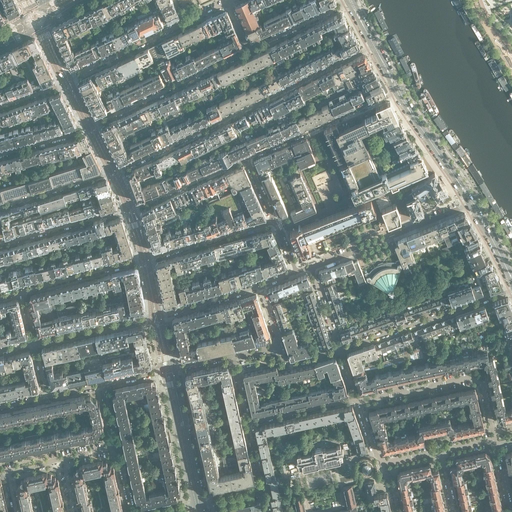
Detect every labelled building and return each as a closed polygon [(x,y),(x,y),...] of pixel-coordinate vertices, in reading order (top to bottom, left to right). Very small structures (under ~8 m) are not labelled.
[(4,13),(18,5),(19,5),(16,0),(15,0),(5,5),(1,7),(0,7),(3,13),(4,13)] [(119,13),(119,12),(112,0),(109,0),(107,1),(113,12),(114,15),(116,13),(117,14),(119,13)] [(123,10),(118,0),(112,0),(119,12),(123,10)] [(128,7),(124,0),(118,0),(123,10),(128,7)] [(141,1),(140,0),(135,0),(137,3),(142,14),(147,11),(146,9),(143,10),(139,2),(141,1)] [(147,1),(146,0),(140,0),(141,1),(144,0),(145,3),(147,8),(146,9),(147,11),(150,10),(148,4),(147,1)] [(162,9),(174,4),(172,0),(169,0),(161,4),(160,5),(162,9)] [(256,14),(255,10),(260,7),(257,0),(247,0),(248,0),(247,1),(246,2),(245,2),(243,3),(241,4),(240,4),(238,5),(236,6),(235,6),(235,7),(236,8),(237,10),(237,11),(238,13),(239,14),(240,17),(241,20),(242,21),(243,23),(243,24),(244,27),(245,28),(246,30),(246,31),(256,26),(256,27),(259,25),(255,15),(256,14)] [(306,9),(301,0),(297,0),(300,6),(305,16),(311,13),(308,8),(306,9)] [(315,11),(310,0),(301,0),(306,9),(308,8),(311,13),(315,11)] [(318,3),(316,0),(310,0),(315,11),(321,8),(318,3)] [(330,4),(336,1),(337,0),(323,0),(321,1),(318,3),(321,8),(330,3),(330,4)] [(453,0),(458,8),(463,5),(460,0),(453,0)] [(113,12),(107,1),(102,4),(109,18),(112,16),(110,14),(113,12)] [(305,16),(300,6),(297,7),(296,3),(293,5),(295,9),(292,10),(297,19),(305,16)] [(109,18),(102,4),(97,6),(104,20),(109,18)] [(159,16),(176,8),(174,4),(157,12),(159,16)] [(297,19),(292,10),(289,4),(284,6),(286,12),(291,22),(297,19)] [(17,13),(19,11),(19,12),(20,11),(21,11),(21,10),(21,9),(18,5),(4,13),(6,18),(9,17),(10,16),(16,13),(17,13)] [(104,20),(97,6),(92,9),(98,21),(102,28),(104,32),(109,30),(107,25),(103,27),(103,26),(106,24),(104,20)] [(467,25),(472,22),(463,6),(458,10),(467,25)] [(163,24),(161,20),(159,16),(157,12),(155,7),(151,9),(159,26),(163,24)] [(166,18),(178,12),(176,8),(159,16),(161,20),(166,18)] [(98,21),(92,9),(87,11),(93,23),(98,21)] [(142,14),(135,17),(133,19),(141,35),(159,26),(151,9),(150,10),(147,11),(142,14)] [(95,27),(93,23),(87,11),(82,14),(89,29),(92,27),(93,29),(95,27)] [(231,21),(227,12),(226,12),(226,11),(225,12),(222,13),(221,13),(226,24),(231,21)] [(378,11),(374,13),(383,30),(387,28),(378,11)] [(168,22),(179,17),(180,18),(180,16),(179,16),(178,12),(166,18),(168,22)] [(291,22),(286,12),(273,18),(278,28),(282,26),(287,24),(291,22)] [(226,24),(221,13),(221,14),(217,16),(216,16),(221,26),(222,25),(226,24)] [(327,26),(345,18),(342,13),(341,13),(337,15),(336,14),(334,16),(325,21),(327,26)] [(92,33),(89,29),(82,14),(77,16),(83,27),(85,26),(87,29),(87,30),(90,36),(88,37),(89,40),(94,38),(92,33)] [(124,22),(120,15),(115,17),(119,24),(124,22)] [(79,33),(82,32),(80,28),(83,27),(77,16),(63,23),(69,38),(71,44),(73,48),(84,43),(79,33)] [(222,28),(221,26),(216,16),(212,18),(217,30),(222,28)] [(217,30),(212,18),(211,18),(207,20),(212,33),(217,30)] [(278,28),(273,18),(264,22),(265,25),(262,27),(261,24),(259,25),(256,27),(261,36),(269,33),(269,32),(274,30),(278,28)] [(336,31),(347,25),(345,20),(346,20),(345,18),(327,26),(319,30),(322,35),(324,39),(325,38),(333,34),(337,33),(336,31)] [(133,19),(132,19),(127,22),(128,25),(127,25),(127,26),(133,39),(141,35),(133,19)] [(212,33),(207,20),(206,20),(207,20),(202,23),(206,32),(207,35),(212,33)] [(223,30),(224,30),(233,26),(231,21),(226,24),(222,25),(224,29),(222,29),(223,30)] [(327,26),(325,21),(317,25),(319,30),(327,26)] [(69,38),(63,23),(52,29),(59,43),(69,38)] [(206,32),(202,23),(190,28),(194,38),(196,37),(197,38),(205,35),(204,33),(206,32)] [(471,25),(470,26),(480,42),(481,42),(482,43),(483,43),(483,42),(484,42),(484,41),(484,40),(483,39),(474,24),(473,23),(472,24),(471,24),(471,25)] [(322,35),(319,30),(317,25),(310,28),(315,38),(316,38),(318,41),(321,40),(319,36),(322,35)] [(133,39),(127,26),(125,26),(126,29),(124,30),(130,41),(133,39)] [(235,31),(235,30),(233,26),(224,30),(227,35),(235,31)] [(261,36),(256,27),(256,26),(246,31),(251,41),(261,36)] [(354,34),(353,32),(352,31),(351,30),(349,27),(337,33),(333,34),(335,38),(339,36),(341,40),(354,34)] [(130,41),(124,30),(123,31),(121,28),(119,29),(125,43),(130,41)] [(184,47),(182,43),(185,42),(186,44),(193,41),(192,39),(194,38),(190,28),(178,34),(162,42),(170,59),(182,53),(181,49),(184,47)] [(315,38),(310,28),(303,31),(308,42),(311,40),(312,44),(315,42),(313,39),(315,38)] [(125,43),(119,29),(116,31),(117,33),(116,34),(121,45),(125,43)] [(235,31),(227,35),(226,35),(233,50),(242,46),(235,31)] [(308,42),(303,31),(296,35),(301,45),(303,44),(305,48),(307,46),(306,43),(308,42)] [(117,47),(111,33),(103,37),(110,50),(117,47)] [(121,45),(116,34),(114,35),(113,33),(111,33),(117,47),(121,45)] [(340,48),(357,39),(355,37),(355,36),(355,34),(354,34),(341,40),(342,43),(338,45),(340,47),(340,48)] [(233,50),(226,35),(217,39),(220,45),(224,54),(233,50)] [(301,45),(296,35),(290,38),(295,48),(297,47),(299,50),(302,49),(300,46),(301,45)] [(394,35),(387,39),(397,57),(404,54),(394,35)] [(110,50),(103,37),(102,38),(103,40),(101,41),(106,52),(110,50)] [(39,48),(36,42),(35,39),(35,38),(33,38),(32,38),(28,40),(33,51),(32,51),(32,52),(39,49),(39,48)] [(69,38),(59,43),(61,48),(70,44),(71,44),(69,38)] [(295,48),(290,38),(283,41),(288,52),(290,51),(291,54),(294,53),(292,50),(295,48)] [(351,50),(359,46),(359,44),(357,39),(340,48),(340,47),(335,50),(332,44),(329,45),(329,46),(331,49),(335,58),(348,52),(351,50)] [(33,51),(28,40),(28,41),(14,48),(13,48),(12,48),(18,60),(31,53),(32,52),(32,51),(33,51)] [(106,52),(101,41),(99,42),(98,40),(96,41),(97,42),(102,54),(106,52)] [(288,52),(283,41),(276,44),(281,55),(284,54),(286,57),(288,56),(286,52),(288,52)] [(475,43),(475,44),(485,60),(486,60),(487,60),(488,60),(488,59),(488,58),(479,42),(478,41),(477,41),(476,41),(475,42),(475,43)] [(102,54),(97,42),(86,48),(91,59),(102,54)] [(172,63),(170,59),(162,42),(148,48),(153,58),(155,63),(158,61),(160,67),(161,69),(166,79),(169,78),(177,74),(172,63)] [(72,49),(70,44),(61,48),(64,54),(72,49)] [(283,59),(281,55),(276,44),(270,48),(274,57),(277,62),(283,59)] [(224,54),(220,45),(206,52),(211,61),(224,54)] [(18,60),(12,48),(7,51),(13,62),(18,60)] [(91,59),(86,48),(75,53),(76,54),(78,59),(80,64),(91,59)] [(153,58),(148,48),(144,50),(139,53),(135,55),(140,64),(142,63),(143,65),(151,61),(150,59),(153,58)] [(274,57),(270,48),(257,54),(261,63),(263,62),(264,64),(273,59),(272,58),(274,57)] [(42,54),(39,49),(32,52),(33,53),(31,54),(33,58),(42,54)] [(74,55),(72,49),(64,54),(66,59),(74,55)] [(211,61),(206,52),(199,56),(196,49),(191,51),(194,56),(195,59),(194,59),(198,67),(211,61)] [(335,58),(331,49),(328,51),(329,51),(326,53),(330,61),(335,58)] [(19,73),(17,71),(13,62),(7,51),(0,54),(0,62),(3,68),(3,69),(8,66),(12,74),(13,76),(16,81),(27,77),(24,71),(19,73)] [(330,61),(326,53),(323,54),(323,53),(320,55),(325,64),(330,61)] [(51,75),(43,57),(42,55),(42,54),(33,58),(30,59),(40,81),(52,75),(51,75)] [(76,54),(74,55),(66,59),(68,64),(78,59),(76,54)] [(261,63),(257,54),(244,60),(249,69),(251,68),(251,70),(260,66),(259,64),(261,63)] [(370,63),(369,61),(365,54),(364,55),(352,61),(357,70),(358,71),(370,65),(370,64),(370,63)] [(142,70),(140,64),(135,55),(117,63),(122,73),(126,82),(134,78),(132,75),(142,70)] [(198,67),(194,59),(195,59),(194,56),(190,57),(189,55),(187,56),(194,69),(198,67)] [(325,64),(320,55),(317,56),(318,57),(315,58),(319,67),(325,64)] [(194,69),(187,56),(185,57),(186,59),(185,60),(190,71),(194,69)] [(403,57),(399,59),(407,73),(407,74),(408,74),(408,75),(409,75),(410,76),(411,76),(411,75),(411,74),(412,74),(412,73),(412,72),(411,72),(403,57)] [(319,67),(315,58),(312,60),(312,59),(309,60),(314,69),(319,67)] [(494,58),(488,61),(497,77),(504,74),(494,58)] [(80,64),(78,59),(68,64),(71,69),(80,64)] [(190,71),(185,60),(183,61),(181,59),(179,60),(186,73),(190,71)] [(186,73),(179,60),(178,61),(179,63),(177,64),(182,75),(186,73)] [(247,72),(247,70),(249,69),(244,60),(227,68),(221,71),(217,73),(221,82),(223,81),(224,83),(233,79),(232,77),(236,75),(237,77),(247,72)] [(314,69),(309,60),(307,62),(307,63),(304,64),(309,72),(314,69)] [(357,70),(352,61),(348,63),(345,64),(342,66),(346,75),(349,74),(350,76),(356,73),(355,71),(357,70)] [(182,75),(177,64),(175,65),(174,62),(172,63),(177,74),(178,77),(182,75)] [(293,80),(286,67),(283,62),(277,64),(278,66),(282,64),(286,72),(285,73),(286,74),(283,75),(287,83),(293,80)] [(410,65),(410,66),(416,88),(417,89),(418,89),(419,89),(420,89),(420,88),(421,88),(421,87),(415,65),(415,64),(415,63),(414,63),(413,63),(413,62),(412,63),(411,63),(410,64),(410,65)] [(122,73),(117,63),(113,65),(119,78),(121,77),(120,75),(122,73)] [(309,72),(304,64),(302,65),(301,64),(299,66),(303,75),(309,72)] [(119,78),(113,65),(108,67),(113,78),(116,77),(117,79),(119,78)] [(362,73),(372,68),(370,65),(358,71),(359,75),(360,74),(359,73),(361,72),(362,73)] [(298,78),(294,69),(291,71),(290,70),(289,71),(287,66),(286,67),(293,80),(298,78)] [(303,75),(299,66),(296,67),(296,68),(294,69),(298,78),(303,75)] [(349,80),(346,75),(342,66),(337,68),(343,81),(344,83),(349,80)] [(114,79),(113,78),(108,67),(104,70),(108,79),(111,78),(112,80),(114,79)] [(343,81),(337,68),(331,72),(336,84),(343,81)] [(359,83),(376,74),(372,68),(362,73),(360,74),(359,75),(349,80),(344,83),(347,89),(351,87),(357,84),(359,83)] [(108,79),(104,70),(99,72),(105,84),(107,83),(106,80),(108,79)] [(105,84),(99,72),(95,74),(97,79),(99,83),(102,82),(103,84),(105,84)] [(348,91),(347,89),(344,83),(337,86),(336,84),(331,72),(318,78),(323,89),(324,92),(327,91),(325,86),(331,84),(335,92),(326,96),(331,106),(335,115),(355,107),(353,103),(353,102),(351,98),(348,91)] [(164,84),(163,81),(159,73),(146,80),(151,90),(155,88),(160,85),(160,86),(164,84)] [(80,87),(93,81),(97,79),(95,74),(79,81),(78,84),(80,87)] [(218,84),(218,83),(214,74),(209,77),(214,87),(216,90),(218,89),(216,86),(218,84)] [(365,84),(378,78),(376,74),(359,83),(360,87),(363,85),(362,84),(364,83),(365,84)] [(511,85),(505,74),(498,78),(507,93),(511,90),(511,85)] [(42,86),(54,81),(55,81),(52,75),(40,81),(36,82),(31,85),(33,89),(42,86)] [(287,83),(283,75),(280,76),(280,75),(277,77),(282,86),(287,83)] [(214,87),(209,77),(204,79),(209,89),(214,87)] [(282,86),(277,77),(274,78),(275,79),(272,81),(276,89),(282,86)] [(11,85),(8,79),(8,78),(2,81),(10,97),(16,95),(11,85)] [(323,89),(318,78),(299,88),(304,99),(323,89)] [(367,88),(380,81),(378,78),(365,84),(366,86),(364,87),(363,85),(360,87),(362,90),(367,88)] [(33,89),(31,85),(28,79),(22,81),(27,91),(33,89)] [(209,89),(204,79),(199,81),(203,90),(204,91),(209,89)] [(151,90),(146,80),(133,86),(138,96),(142,94),(147,92),(151,90)] [(10,97),(2,81),(0,82),(0,89),(5,99),(10,97)] [(27,91),(22,81),(17,83),(22,93),(27,91)] [(83,92),(95,86),(93,81),(80,87),(83,92)] [(203,90),(199,81),(194,84),(198,93),(203,90)] [(276,89),(272,81),(270,82),(269,81),(266,82),(271,92),(276,89)] [(382,87),(380,82),(380,81),(367,88),(369,91),(370,90),(372,93),(373,92),(382,87)] [(271,92),(266,82),(264,84),(264,85),(262,86),(261,86),(266,94),(271,92)] [(22,93),(17,83),(11,85),(16,95),(22,93)] [(85,97),(102,89),(100,84),(95,86),(83,92),(85,97)] [(198,93),(194,84),(189,86),(193,95),(198,93)] [(266,94),(261,86),(262,86),(261,85),(259,86),(258,84),(249,89),(250,90),(248,91),(252,101),(257,98),(260,97),(265,94),(266,94)] [(138,96),(133,86),(120,92),(125,103),(129,101),(129,100),(134,98),(138,96)] [(193,95),(189,86),(184,88),(188,96),(188,97),(193,95)] [(385,94),(382,87),(373,92),(376,98),(377,97),(378,97),(379,97),(381,97),(382,96),(383,95),(384,95),(384,94),(385,94)] [(188,96),(184,88),(179,91),(182,99),(185,98),(184,97),(188,96)] [(306,103),(304,99),(299,88),(284,96),(292,113),(303,108),(301,105),(306,103)] [(111,109),(106,98),(104,93),(103,91),(102,89),(85,97),(87,102),(94,115),(94,116),(96,116),(107,111),(111,109)] [(125,103),(120,92),(118,89),(116,90),(118,92),(115,93),(120,105),(125,103)] [(356,96),(353,90),(352,90),(352,89),(348,91),(351,98),(356,96)] [(424,91),(424,92),(425,93),(425,94),(425,95),(426,96),(435,112),(435,113),(436,114),(437,114),(438,114),(439,113),(439,112),(439,111),(439,110),(429,93),(428,92),(428,91),(427,91),(427,90),(426,90),(425,89),(425,90),(424,91)] [(182,99),(179,91),(173,94),(176,101),(180,99),(180,100),(182,99)] [(252,101),(248,91),(246,92),(245,91),(240,93),(234,96),(235,97),(233,98),(237,108),(243,105),(242,104),(244,103),(247,102),(247,103),(252,101)] [(354,100),(359,98),(364,96),(360,91),(357,93),(358,95),(356,96),(351,98),(353,102),(354,101),(354,100)] [(52,101),(63,97),(61,93),(59,92),(46,97),(48,103),(52,101)] [(120,105),(115,93),(112,95),(111,92),(109,93),(116,107),(120,105)] [(373,92),(372,93),(371,93),(365,95),(368,101),(374,99),(376,98),(373,92)] [(116,107),(109,93),(107,94),(109,96),(106,98),(111,109),(116,107)] [(420,95),(430,114),(431,114),(431,115),(432,115),(434,114),(434,113),(434,112),(424,93),(423,93),(422,93),(420,94),(420,95)] [(185,119),(184,117),(180,109),(178,104),(176,101),(173,94),(165,97),(157,101),(161,110),(163,109),(165,113),(171,110),(175,118),(177,123),(185,119)] [(292,113),(284,96),(269,104),(273,112),(278,121),(282,120),(280,117),(284,115),(285,118),(293,115),(292,113)] [(50,107),(48,103),(46,97),(42,98),(46,109),(48,109),(48,108),(50,107)] [(65,102),(63,97),(52,101),(55,106),(65,102)] [(46,109),(42,98),(37,100),(41,111),(46,109)] [(237,108),(233,98),(231,99),(230,98),(219,103),(220,105),(217,106),(222,115),(230,112),(230,111),(237,108)] [(41,111),(37,100),(32,102),(37,113),(41,111)] [(161,110),(157,101),(153,103),(158,115),(160,114),(159,112),(161,111),(161,110)] [(399,121),(390,101),(375,108),(378,113),(364,119),(369,129),(382,123),(384,127),(399,121)] [(37,113),(32,102),(28,103),(32,114),(37,113)] [(68,107),(65,102),(55,106),(57,111),(68,107)] [(32,114),(28,103),(23,105),(27,116),(32,114)] [(158,115),(153,103),(148,105),(153,115),(155,114),(156,116),(158,115)] [(222,115),(217,106),(216,104),(211,107),(217,118),(222,115)] [(273,112),(269,104),(261,108),(265,116),(267,115),(268,117),(272,115),(271,113),(273,112)] [(27,116),(23,105),(19,107),(23,117),(24,117),(25,119),(28,118),(27,116)] [(153,115),(148,105),(144,107),(150,119),(152,118),(151,116),(153,115)] [(335,115),(331,106),(328,107),(328,105),(321,108),(322,110),(320,111),(324,120),(335,115)] [(23,117),(19,107),(15,108),(19,121),(22,120),(21,118),(23,117)] [(70,111),(68,107),(57,111),(59,115),(70,111)] [(150,119),(144,107),(140,109),(144,119),(147,118),(148,120),(150,119)] [(217,118),(211,107),(206,109),(212,120),(217,118)] [(365,116),(372,113),(370,107),(363,111),(365,116)] [(19,121),(15,108),(10,110),(15,122),(19,121)] [(265,116),(261,108),(257,110),(263,120),(265,119),(264,117),(265,116)] [(146,123),(144,119),(140,109),(123,117),(132,136),(147,128),(146,127),(145,123),(146,123)] [(15,122),(10,110),(6,111),(8,120),(10,124),(15,122)] [(263,120),(257,110),(254,112),(258,120),(260,119),(261,121),(263,120)] [(324,120),(320,111),(318,111),(317,110),(309,114),(309,115),(307,116),(312,126),(324,120)] [(58,121),(61,120),(72,116),(70,111),(59,115),(55,117),(58,121)] [(210,121),(206,113),(204,114),(204,113),(203,113),(202,111),(199,112),(201,115),(200,115),(201,116),(199,117),(202,124),(210,121)] [(258,120),(254,112),(249,114),(253,122),(258,120)] [(202,124),(199,117),(197,117),(195,117),(193,115),(192,116),(193,119),(192,120),(195,128),(202,124)] [(312,126),(307,116),(305,117),(304,115),(298,118),(299,120),(297,121),(301,131),(312,126)] [(439,115),(433,119),(442,132),(448,127),(439,115)] [(74,121),(72,116),(61,120),(63,125),(74,121)] [(249,124),(245,116),(240,118),(244,127),(249,124)] [(132,136),(123,117),(117,120),(120,126),(126,138),(132,136)] [(177,123),(175,118),(166,122),(168,125),(168,127),(177,123)] [(244,127),(240,118),(235,121),(240,129),(244,127)] [(301,131),(297,121),(295,118),(287,121),(293,134),(301,131)] [(369,153),(361,133),(369,130),(364,119),(355,124),(348,127),(339,131),(339,132),(336,133),(348,162),(357,158),(369,153)] [(58,132),(53,121),(53,120),(46,122),(51,134),(58,132)] [(60,127),(60,126),(58,121),(56,122),(55,120),(53,121),(58,132),(62,131),(60,127)] [(195,128),(192,120),(190,121),(189,120),(186,122),(186,123),(184,124),(188,131),(195,128)] [(76,126),(76,124),(75,122),(74,121),(63,125),(64,126),(60,127),(62,131),(76,126)] [(244,138),(240,129),(235,121),(234,121),(231,123),(235,133),(239,140),(244,138)] [(293,134),(287,121),(279,125),(284,137),(284,138),(293,134)] [(385,133),(401,126),(399,121),(384,127),(369,134),(372,139),(385,133)] [(51,134),(46,122),(39,125),(43,136),(51,134)] [(114,129),(113,127),(111,123),(107,125),(107,124),(107,125),(102,127),(101,129),(102,129),(104,134),(114,129)] [(235,133),(231,123),(226,125),(231,135),(235,133)] [(43,136),(39,125),(39,124),(32,126),(33,128),(36,138),(39,137),(40,137),(41,137),(43,136)] [(188,131),(184,124),(183,124),(182,124),(179,125),(179,126),(177,127),(181,135),(188,131)] [(170,130),(168,127),(168,125),(166,126),(167,128),(165,129),(170,140),(174,138),(170,130)] [(231,135),(226,125),(221,128),(226,137),(231,135)] [(284,137),(279,125),(277,126),(278,128),(275,129),(280,139),(280,140),(282,139),(282,138),(284,137)] [(339,143),(334,133),(339,131),(336,125),(323,131),(331,146),(339,143)] [(36,138),(33,128),(31,129),(30,126),(28,127),(32,140),(36,138)] [(387,140),(391,138),(404,132),(403,129),(402,126),(401,126),(385,133),(386,136),(385,137),(387,140)] [(181,135),(177,127),(175,128),(175,127),(171,129),(172,130),(170,130),(174,138),(181,135)] [(166,142),(160,128),(158,129),(160,132),(158,133),(163,143),(166,142)] [(170,140),(165,129),(163,130),(162,128),(160,128),(166,142),(170,140)] [(226,137),(221,128),(217,130),(222,139),(226,137)] [(280,139),(275,129),(273,130),(272,128),(270,129),(275,141),(276,142),(278,141),(277,140),(280,139)] [(24,142),(20,132),(18,132),(18,129),(15,130),(19,143),(24,142)] [(106,139),(118,133),(116,129),(115,129),(114,129),(104,134),(106,138),(106,139)] [(271,143),(267,133),(259,136),(258,137),(256,131),(255,132),(254,129),(250,131),(252,134),(253,133),(255,138),(246,142),(251,152),(252,152),(256,150),(264,146),(271,143)] [(275,141),(270,129),(268,129),(269,132),(267,133),(271,143),(273,142),(275,141)] [(222,139),(217,130),(212,132),(217,142),(222,139)] [(454,149),(458,146),(447,130),(443,133),(454,149)] [(156,147),(163,143),(158,133),(156,134),(155,131),(151,133),(152,135),(130,146),(131,149),(134,157),(139,155),(139,154),(144,152),(147,151),(146,151),(151,149),(152,149),(156,147)] [(394,143),(407,137),(405,131),(404,132),(391,138),(394,143)] [(15,144),(12,134),(12,132),(6,133),(10,146),(15,144)] [(108,143),(121,137),(119,132),(118,133),(106,139),(108,143)] [(217,142),(212,132),(208,135),(212,144),(217,142)] [(10,146),(6,133),(1,135),(5,147),(10,146)] [(76,139),(72,141),(76,152),(77,155),(78,155),(79,158),(82,157),(81,154),(83,153),(87,151),(91,149),(85,136),(84,135),(80,137),(76,139)] [(212,144),(208,135),(203,137),(208,146),(212,144)] [(111,149),(127,141),(126,138),(125,136),(108,143),(111,149)] [(208,146),(203,137),(199,139),(203,149),(208,146)] [(397,150),(412,143),(410,140),(410,141),(408,137),(407,137),(394,143),(397,150)] [(315,160),(311,150),(311,149),(306,138),(303,140),(303,139),(301,140),(301,141),(293,144),(293,143),(291,144),(293,149),(295,149),(295,151),(296,151),(297,150),(298,151),(299,153),(299,154),(297,155),(301,167),(315,160)] [(203,149),(199,139),(194,142),(199,151),(203,149)] [(76,152),(72,141),(67,142),(71,153),(76,152)] [(113,153),(129,146),(127,141),(111,149),(113,153)] [(199,151),(194,142),(194,141),(189,144),(194,153),(199,151)] [(71,153),(67,142),(62,144),(66,155),(71,153)] [(251,152),(246,142),(237,146),(242,156),(251,152)] [(393,161),(416,149),(415,146),(414,146),(412,142),(412,143),(397,150),(393,152),(395,156),(391,158),(393,161)] [(346,158),(339,143),(331,146),(338,162),(346,158)] [(66,155),(62,144),(58,145),(61,156),(66,155)] [(194,153),(189,144),(183,147),(189,158),(195,155),(194,153)] [(460,145),(455,149),(468,167),(473,162),(460,145)] [(127,153),(127,151),(131,149),(130,146),(129,146),(113,153),(113,154),(115,158),(116,158),(127,153)] [(242,156),(237,146),(227,150),(232,161),(232,160),(242,156)] [(295,156),(290,146),(283,149),(278,151),(271,154),(276,164),(295,156)] [(189,158),(183,147),(176,150),(179,157),(181,162),(189,158)] [(232,161),(227,150),(225,151),(223,147),(219,149),(221,153),(218,154),(218,155),(222,165),(223,165),(226,163),(229,162),(232,161)] [(419,154),(420,153),(416,148),(416,149),(393,161),(392,161),(394,164),(399,161),(399,160),(407,156),(408,159),(409,159),(419,154)] [(97,160),(92,150),(91,149),(87,151),(83,153),(81,154),(82,157),(84,157),(86,163),(97,160)] [(135,157),(134,157),(131,149),(127,151),(127,153),(116,158),(118,163),(117,163),(119,164),(120,163),(134,157),(135,157)] [(37,161),(42,159),(39,150),(20,156),(23,165),(31,163),(33,171),(35,170),(39,169),(37,161)] [(171,162),(179,157),(176,150),(157,160),(160,167),(169,163),(170,163),(171,163),(171,162)] [(222,165),(218,155),(216,156),(215,153),(212,154),(218,167),(222,165)] [(218,167),(212,154),(210,156),(211,158),(209,159),(213,169),(218,167)] [(276,164),(271,154),(270,154),(269,155),(267,155),(273,169),(275,168),(273,165),(276,164)] [(388,187),(382,175),(380,176),(369,154),(357,159),(357,158),(348,162),(340,166),(355,201),(365,197),(369,195),(381,190),(388,187)] [(421,157),(419,154),(409,159),(410,162),(382,175),(388,187),(391,185),(392,187),(427,171),(425,166),(423,161),(423,160),(422,156),(421,157),(421,156),(421,157)] [(213,169),(209,159),(207,160),(205,155),(202,156),(203,159),(208,171),(213,169)] [(273,169),(267,155),(267,156),(265,156),(263,157),(262,157),(267,168),(270,167),(271,170),(273,169)] [(18,170),(15,157),(10,159),(12,168),(15,167),(16,170),(18,170)] [(267,168),(262,157),(261,158),(260,158),(259,159),(258,159),(263,169),(264,172),(265,171),(265,169),(267,168)] [(208,171),(203,159),(200,160),(201,162),(199,163),(200,164),(204,173),(208,171)] [(263,169),(258,159),(257,160),(256,160),(255,161),(254,161),(254,162),(255,162),(258,171),(263,169)] [(8,172),(5,160),(0,161),(3,171),(5,170),(6,173),(8,172)] [(97,160),(86,163),(79,165),(83,176),(100,170),(101,169),(101,168),(97,160)] [(160,167),(157,160),(151,162),(155,171),(157,174),(162,172),(160,167)] [(143,175),(155,171),(151,162),(134,169),(138,179),(141,178),(144,177),(143,175)] [(474,163),(468,167),(479,184),(484,181),(474,163)] [(204,173),(200,164),(194,166),(194,165),(191,167),(191,168),(186,170),(190,179),(195,177),(194,177),(199,175),(200,175),(204,173)] [(83,176),(79,165),(73,167),(76,178),(83,176)] [(251,183),(243,166),(226,173),(230,184),(233,191),(251,183)] [(76,178),(73,167),(67,169),(70,180),(76,178)] [(53,185),(50,174),(44,176),(42,168),(39,169),(35,170),(37,178),(28,181),(32,192),(53,185)] [(316,209),(299,171),(298,168),(281,176),(284,182),(288,180),(286,176),(289,175),(303,207),(291,212),(294,219),(305,214),(316,209)] [(70,180),(67,169),(61,170),(64,181),(70,180)] [(138,179),(134,169),(126,173),(129,182),(138,179)] [(261,178),(262,177),(269,174),(274,172),(273,169),(271,170),(269,170),(265,171),(264,172),(263,169),(258,171),(261,178)] [(64,181),(61,170),(50,174),(53,185),(64,181)] [(186,181),(182,173),(180,174),(179,172),(177,173),(181,183),(186,181)] [(230,184),(226,173),(212,180),(216,190),(230,184)] [(406,201),(412,218),(423,214),(423,213),(417,197),(417,196),(421,202),(432,195),(430,192),(432,190),(437,199),(442,196),(443,196),(448,192),(444,187),(438,178),(434,173),(430,176),(424,180),(411,189),(404,194),(406,201)] [(288,212),(272,176),(271,177),(269,174),(262,177),(262,178),(278,216),(288,212)] [(169,188),(165,179),(164,175),(158,177),(160,182),(164,191),(169,188)] [(177,185),(173,177),(173,176),(165,179),(169,188),(177,185)] [(109,185),(107,180),(108,179),(106,179),(106,180),(105,178),(104,178),(97,180),(98,182),(92,184),(94,190),(96,190),(96,189),(109,185)] [(142,188),(140,184),(138,179),(129,182),(133,191),(142,188)] [(216,190),(212,180),(206,182),(211,192),(216,190)] [(32,192),(28,181),(15,185),(18,196),(32,192)] [(164,191),(160,182),(150,185),(150,184),(147,186),(147,187),(142,189),(145,198),(150,196),(155,194),(159,193),(164,191)] [(211,192),(206,182),(201,185),(205,195),(211,192)] [(491,205),(496,202),(484,182),(479,185),(491,205)] [(236,195),(242,192),(253,187),(251,183),(233,191),(236,195)] [(236,195),(233,191),(230,184),(216,190),(217,191),(220,197),(218,198),(208,202),(215,217),(221,231),(248,223),(246,218),(240,204),(236,195)] [(18,196),(15,185),(1,189),(4,200),(18,196)] [(111,190),(110,188),(111,188),(110,186),(109,185),(96,189),(96,190),(97,194),(111,190)] [(205,195),(201,185),(194,188),(200,199),(206,196),(205,195)] [(90,197),(86,186),(78,188),(81,196),(81,197),(85,196),(86,199),(90,197)] [(244,197),(255,192),(253,187),(242,192),(244,197)] [(81,196),(78,188),(70,191),(73,200),(77,199),(77,198),(81,196)] [(145,198),(142,189),(142,188),(133,191),(136,201),(145,198)] [(200,199),(194,188),(189,190),(194,202),(200,199)] [(113,195),(112,193),(113,193),(112,191),(111,192),(111,190),(97,194),(99,200),(113,195)] [(195,203),(194,202),(189,190),(184,192),(189,203),(190,205),(191,204),(189,199),(191,198),(193,203),(195,203)] [(73,200),(70,191),(63,193),(66,202),(69,200),(70,202),(73,200)] [(189,203),(184,192),(180,194),(184,203),(186,201),(187,203),(189,203)] [(246,202),(257,197),(255,192),(244,197),(246,202)] [(58,204),(65,202),(66,202),(63,193),(38,201),(40,207),(40,209),(51,206),(51,208),(58,205),(58,204)] [(184,203),(180,194),(175,196),(180,207),(182,206),(181,204),(184,203)] [(115,200),(114,199),(115,198),(114,197),(113,195),(99,200),(101,205),(115,200)] [(180,207),(175,196),(171,198),(175,207),(177,205),(178,207),(180,207)] [(248,206),(259,201),(257,197),(246,202),(248,206)] [(176,212),(170,198),(153,206),(156,213),(158,216),(159,219),(176,212)] [(95,212),(91,201),(85,203),(84,199),(82,200),(84,207),(87,214),(95,212)] [(306,239),(375,211),(375,209),(375,208),(374,208),(373,206),(371,199),(366,201),(364,202),(364,201),(358,204),(358,205),(302,227),(290,232),(299,255),(311,250),(306,239)] [(100,211),(99,206),(97,206),(95,200),(91,201),(95,212),(100,211)] [(116,207),(117,205),(116,205),(115,200),(101,205),(99,206),(100,211),(107,209),(115,207),(116,207)] [(40,207),(38,201),(30,203),(32,210),(40,207)] [(250,211),(261,206),(259,201),(248,206),(250,211)] [(32,210),(30,203),(23,206),(25,212),(32,210)] [(392,205),(389,206),(382,209),(388,225),(392,224),(395,222),(401,220),(399,213),(395,203),(392,205)] [(499,219),(504,216),(497,203),(492,206),(499,219)] [(25,212),(23,206),(16,208),(18,214),(25,212)] [(87,214),(84,207),(80,208),(80,206),(76,208),(79,217),(87,214)] [(156,213),(153,206),(142,211),(141,211),(140,212),(141,213),(143,217),(152,214),(156,213)] [(256,214),(263,211),(261,206),(250,211),(252,216),(256,214)] [(196,218),(194,211),(198,209),(197,207),(189,210),(192,220),(196,218)] [(18,214),(16,208),(9,210),(11,216),(18,214)] [(79,217),(76,208),(71,209),(72,210),(68,211),(71,219),(79,217)] [(15,234),(12,223),(10,224),(9,219),(11,218),(11,216),(9,210),(0,211),(0,213),(3,223),(4,223),(4,225),(3,225),(6,237),(15,234)] [(71,219),(68,211),(68,210),(62,211),(65,220),(71,219)] [(190,219),(188,210),(179,214),(182,223),(187,221),(187,220),(190,219)] [(65,220),(62,211),(57,213),(60,222),(65,220)] [(266,217),(263,211),(256,214),(259,220),(265,218),(266,217)] [(54,223),(52,215),(48,216),(47,212),(41,213),(42,215),(45,226),(54,223)] [(60,222),(57,213),(51,214),(52,215),(54,223),(60,222)] [(467,218),(466,216),(466,215),(465,214),(465,213),(464,213),(455,217),(453,218),(456,223),(467,218)] [(30,230),(27,219),(26,214),(22,215),(23,220),(26,231),(30,230)] [(154,222),(152,214),(143,217),(145,225),(154,222)] [(256,214),(252,216),(246,218),(248,223),(259,220),(256,214)] [(45,226),(42,215),(36,216),(39,227),(45,226)] [(39,227),(36,216),(31,218),(34,229),(39,227)] [(129,239),(128,237),(122,219),(122,218),(121,218),(121,217),(121,218),(120,218),(106,222),(105,221),(105,220),(106,220),(106,219),(105,218),(104,218),(93,221),(94,225),(96,231),(97,231),(98,233),(99,236),(104,234),(106,241),(105,241),(106,246),(111,260),(116,258),(118,258),(118,257),(121,257),(131,254),(132,254),(133,253),(133,252),(132,248),(131,247),(131,245),(129,239)] [(221,231),(215,217),(208,220),(209,222),(214,233),(216,232),(217,233),(219,232),(219,231),(221,231)] [(456,224),(456,223),(453,218),(451,219),(450,218),(449,219),(446,221),(445,221),(448,228),(456,224)] [(457,227),(470,222),(467,218),(456,223),(456,224),(457,227)] [(26,231),(23,220),(18,221),(21,232),(26,231)] [(207,235),(204,224),(202,225),(200,220),(198,221),(202,236),(207,235)] [(21,232),(18,221),(12,223),(15,234),(21,232)] [(202,236),(198,221),(195,222),(197,226),(194,227),(197,238),(202,236)] [(448,228),(445,221),(442,223),(441,222),(440,222),(440,223),(438,224),(440,231),(441,231),(448,228)] [(501,223),(501,224),(510,240),(511,240),(511,241),(511,240),(511,235),(505,222),(504,222),(503,222),(503,221),(502,221),(502,222),(501,223)] [(161,226),(160,224),(156,225),(155,226),(154,222),(145,225),(147,231),(161,226)] [(214,233),(209,222),(204,224),(207,235),(214,233)] [(477,235),(477,234),(477,233),(476,232),(474,229),(472,225),(472,224),(471,223),(470,222),(470,223),(470,222),(457,227),(447,231),(447,230),(442,232),(442,234),(443,236),(448,248),(464,241),(477,236),(477,235)] [(197,238),(194,227),(191,228),(190,223),(188,224),(192,239),(197,238)] [(192,239),(188,224),(185,225),(187,229),(184,230),(187,241),(192,239)] [(442,234),(442,232),(441,231),(440,231),(438,224),(437,224),(436,224),(435,225),(434,226),(430,227),(429,227),(428,227),(427,228),(426,229),(425,229),(423,229),(423,230),(421,231),(425,242),(431,240),(431,239),(442,234)] [(98,233),(97,231),(96,231),(94,225),(88,226),(91,237),(93,237),(92,235),(98,233)] [(91,237),(88,226),(82,228),(85,237),(89,236),(89,238),(91,237)] [(158,234),(157,230),(158,230),(161,229),(161,226),(147,231),(149,237),(158,234)] [(187,241),(184,230),(181,231),(180,226),(178,227),(182,242),(187,241)] [(182,242),(178,227),(175,228),(176,232),(174,233),(177,244),(182,242)] [(85,237),(82,228),(76,230),(79,241),(81,240),(80,238),(85,237)] [(177,244),(174,233),(171,234),(170,229),(167,230),(168,231),(172,245),(177,244)] [(79,241),(76,230),(70,231),(72,240),(77,239),(77,241),(79,241)] [(276,240),(272,231),(270,230),(267,231),(269,241),(268,241),(269,244),(276,240)] [(72,240),(70,231),(64,233),(67,244),(69,243),(68,241),(72,240)] [(151,244),(161,241),(160,239),(161,238),(164,237),(165,240),(167,246),(172,245),(168,231),(163,232),(158,234),(149,237),(151,244)] [(269,241),(267,231),(260,233),(262,243),(268,241),(269,241)] [(425,242),(421,231),(417,233),(415,233),(413,234),(418,245),(425,242)] [(67,244),(64,233),(58,235),(60,243),(65,242),(65,244),(67,244)] [(262,243),(260,233),(252,235),(255,245),(262,243)] [(418,245),(413,234),(411,234),(410,235),(410,236),(406,237),(411,248),(418,245)] [(60,243),(58,235),(52,236),(55,247),(57,247),(56,244),(60,243)] [(256,247),(255,245),(252,235),(214,246),(217,256),(218,258),(256,247)] [(55,247),(52,236),(46,238),(48,247),(53,245),(53,248),(55,247)] [(479,241),(479,239),(477,236),(464,241),(465,242),(465,243),(467,242),(469,246),(479,241)] [(417,266),(410,248),(411,248),(406,237),(397,241),(398,242),(397,242),(396,243),(396,244),(396,245),(396,246),(395,247),(396,249),(399,259),(402,266),(404,271),(409,269),(411,269),(414,268),(415,267),(417,266)] [(44,250),(41,239),(36,241),(39,251),(42,250),(42,251),(44,250)] [(161,241),(151,244),(153,249),(155,250),(167,246),(165,240),(161,241)] [(276,240),(269,244),(266,246),(269,252),(279,248),(276,240)] [(481,248),(480,246),(481,245),(481,244),(480,241),(479,241),(469,246),(466,247),(469,253),(479,248),(481,248)] [(34,253),(31,242),(26,243),(29,253),(32,253),(32,254),(34,253)] [(24,256),(21,245),(16,246),(19,256),(22,255),(22,256),(24,256)] [(111,260),(106,246),(101,248),(102,249),(105,261),(111,260)] [(217,256),(214,246),(207,248),(211,262),(214,261),(213,259),(212,258),(217,256)] [(14,258),(11,247),(6,249),(9,259),(12,258),(12,259),(14,258)] [(211,262),(207,248),(200,250),(203,260),(208,259),(208,260),(208,262),(211,262)] [(283,255),(279,248),(269,252),(272,259),(275,258),(283,255)] [(485,261),(483,257),(479,248),(469,253),(468,254),(470,259),(469,260),(470,262),(471,262),(474,267),(485,261)] [(105,261),(102,249),(100,250),(101,252),(96,254),(99,263),(101,262),(105,261)] [(203,260),(200,250),(193,252),(197,266),(200,265),(199,263),(198,262),(203,260)] [(93,264),(90,252),(88,253),(88,256),(84,257),(87,266),(89,265),(93,264)] [(99,263),(96,254),(92,255),(91,252),(90,252),(93,264),(97,263),(99,263)] [(197,266),(193,252),(187,254),(189,264),(194,263),(195,264),(194,264),(195,266),(197,266)] [(87,266),(84,257),(83,253),(77,255),(78,255),(81,267),(87,266)] [(189,264),(187,254),(180,256),(183,269),(184,270),(186,269),(186,267),(185,266),(189,264)] [(81,267),(78,255),(76,256),(76,259),(72,260),(75,269),(81,267)] [(287,265),(283,255),(275,258),(276,260),(275,260),(279,269),(286,266),(287,267),(288,265),(287,265)] [(183,269),(180,256),(178,257),(177,256),(176,257),(174,258),(175,262),(176,265),(177,271),(183,269)] [(69,270),(66,258),(64,259),(64,262),(60,263),(63,272),(69,270)] [(75,269),(72,260),(68,261),(68,258),(66,258),(69,270),(75,269)] [(176,265),(175,262),(174,258),(157,263),(156,265),(157,270),(169,266),(176,265)] [(363,274),(358,260),(354,262),(352,259),(344,262),(347,271),(348,270),(349,275),(355,272),(359,283),(366,280),(363,274)] [(393,288),(402,266),(399,259),(395,261),(395,262),(393,262),(392,262),(391,262),(389,262),(388,262),(386,262),(385,263),(384,263),(384,264),(383,264),(382,265),(382,264),(380,265),(380,266),(379,266),(378,266),(378,265),(377,266),(376,267),(374,268),(373,269),(372,269),(371,270),(370,272),(369,273),(368,272),(365,273),(368,280),(390,289),(389,291),(393,292),(394,288),(393,288)] [(279,269),(275,260),(267,262),(271,272),(279,269)] [(488,268),(492,267),(492,265),(491,263),(490,262),(488,263),(487,260),(485,261),(474,267),(478,274),(483,271),(488,268)] [(63,272),(60,263),(56,264),(55,261),(53,262),(57,274),(63,272)] [(263,275),(260,266),(259,262),(256,263),(256,261),(254,262),(258,277),(263,275)] [(57,274),(53,262),(47,263),(48,266),(50,275),(57,274)] [(258,277),(254,262),(251,263),(252,265),(249,266),(253,279),(258,277)] [(271,272),(267,262),(263,264),(263,265),(260,266),(263,275),(271,272)] [(347,271),(344,262),(339,264),(343,276),(345,275),(344,272),(347,271)] [(50,275),(48,266),(44,267),(43,264),(41,265),(44,277),(50,275)] [(343,276),(339,264),(334,266),(337,274),(339,274),(340,277),(343,276)] [(44,277),(41,265),(39,265),(40,268),(36,269),(38,278),(44,277)] [(253,279),(249,266),(246,267),(246,265),(244,266),(248,281),(253,279)] [(38,278),(36,269),(36,268),(33,269),(33,266),(29,267),(32,280),(38,278)] [(171,272),(169,266),(157,270),(157,272),(157,273),(158,274),(158,276),(171,272)] [(248,281),(244,266),(241,267),(242,269),(239,270),(243,283),(248,281)] [(32,280),(29,267),(25,268),(26,271),(24,271),(26,281),(32,280)] [(138,275),(137,270),(137,269),(135,268),(135,269),(130,270),(118,273),(119,277),(123,276),(124,276),(124,278),(125,278),(138,275)] [(333,279),(329,268),(324,269),(327,278),(329,277),(330,280),(333,279)] [(497,276),(496,273),(494,270),(489,271),(488,268),(483,271),(485,276),(478,278),(479,282),(486,279),(497,276)] [(26,281),(24,271),(21,272),(21,269),(17,270),(20,283),(26,281)] [(243,283),(239,270),(236,271),(236,269),(233,270),(238,285),(243,283)] [(328,281),(327,278),(324,269),(319,271),(322,280),(324,279),(325,282),(328,281)] [(20,283),(17,270),(13,271),(14,274),(12,274),(14,285),(20,283)] [(238,285),(233,270),(231,270),(232,273),(229,274),(232,287),(238,285)] [(14,285),(12,274),(11,272),(9,272),(9,276),(6,277),(8,286),(14,285)] [(172,278),(171,272),(158,276),(159,282),(172,278)] [(121,285),(120,280),(119,277),(118,273),(116,273),(115,273),(114,274),(112,274),(115,287),(121,285)] [(232,287),(229,274),(226,275),(225,273),(223,274),(227,288),(232,287)] [(8,286),(6,277),(2,278),(1,274),(0,274),(0,278),(2,288),(8,286)] [(115,287),(112,274),(107,276),(110,285),(112,284),(113,287),(115,287)] [(227,288),(223,274),(217,275),(221,290),(227,288)] [(483,294),(482,291),(481,288),(479,282),(478,278),(476,274),(468,277),(471,285),(475,296),(483,294)] [(139,281),(139,279),(139,278),(138,277),(138,275),(125,278),(126,284),(139,281)] [(221,290),(217,275),(215,276),(214,277),(215,281),(213,281),(216,291),(221,290)] [(310,282),(307,275),(303,276),(301,277),(297,278),(301,288),(305,287),(307,286),(306,284),(310,282)] [(500,281),(497,276),(486,279),(487,283),(484,284),(485,286),(500,281)] [(105,289),(102,277),(97,278),(100,287),(102,287),(103,290),(105,289)] [(173,284),(172,278),(159,282),(160,284),(159,284),(160,286),(161,287),(173,284)] [(210,293),(206,278),(204,279),(203,280),(204,284),(202,285),(205,294),(210,293)] [(216,291),(213,281),(211,282),(210,278),(209,278),(206,278),(210,293),(216,291)] [(301,288),(297,278),(293,280),(291,281),(287,282),(291,292),(294,291),(296,290),(301,288)] [(95,292),(92,280),(87,281),(90,290),(92,289),(93,292),(95,292)] [(140,286),(139,281),(126,284),(128,290),(140,286)] [(205,294),(202,285),(200,285),(199,282),(198,281),(195,282),(199,296),(205,294)] [(500,281),(485,286),(481,288),(482,291),(486,289),(486,288),(489,287),(490,291),(491,291),(495,289),(495,290),(498,289),(498,288),(502,287),(503,287),(502,287),(503,287),(500,281)] [(85,294),(82,282),(76,284),(79,293),(83,292),(83,294),(85,294)] [(199,296),(195,282),(193,282),(192,284),(193,287),(191,288),(194,297),(199,296)] [(291,292),(287,282),(283,284),(281,284),(281,285),(277,286),(281,296),(285,294),(287,294),(291,292)] [(79,293),(76,284),(71,285),(73,297),(75,296),(75,294),(79,293)] [(174,290),(173,284),(161,287),(162,293),(174,290)] [(194,297),(191,288),(189,288),(188,285),(187,284),(184,285),(184,286),(188,299),(194,297)] [(73,297),(71,285),(65,287),(67,296),(71,295),(72,297),(73,297)] [(475,296),(471,285),(468,285),(469,286),(465,287),(469,298),(475,296)] [(141,292),(141,290),(142,290),(141,288),(140,288),(140,286),(128,290),(125,291),(126,294),(129,294),(129,295),(141,292)] [(188,299),(184,286),(178,288),(178,289),(181,297),(182,301),(188,299)] [(281,296),(277,286),(273,287),(271,288),(267,290),(271,300),(281,296)] [(67,296),(65,287),(59,288),(62,300),(64,299),(63,297),(67,296)] [(469,298),(465,287),(462,288),(461,288),(459,289),(463,300),(469,298)] [(62,300),(59,288),(53,290),(55,299),(59,298),(60,300),(62,300)] [(182,301),(181,297),(178,289),(174,290),(162,293),(162,295),(161,296),(162,297),(164,304),(164,305),(166,306),(166,305),(182,301)] [(463,300),(459,289),(457,289),(457,290),(454,291),(458,302),(463,300)] [(55,299),(53,290),(47,291),(49,300),(55,299)] [(51,307),(49,300),(47,291),(30,296),(34,314),(34,316),(38,333),(39,334),(52,331),(54,330),(54,331),(56,330),(52,311),(51,307)] [(313,291),(307,293),(306,293),(306,295),(302,296),(303,300),(304,299),(314,296),(313,291)] [(458,302),(454,291),(450,292),(448,293),(449,296),(452,303),(451,303),(452,304),(458,302)] [(142,298),(141,292),(129,295),(130,301),(142,298)] [(261,310),(259,303),(257,298),(258,297),(257,296),(256,295),(256,294),(240,300),(244,312),(245,316),(247,315),(261,310)] [(447,305),(444,296),(443,294),(439,296),(440,299),(442,306),(447,305)] [(371,306),(379,303),(377,297),(364,302),(366,308),(367,308),(367,309),(372,307),(371,306)] [(143,304),(143,302),(144,301),(143,300),(142,298),(130,301),(132,307),(143,304)] [(495,310),(511,304),(508,298),(502,299),(499,301),(494,302),(492,305),(493,307),(494,308),(495,309),(491,310),(491,311),(495,310)] [(19,305),(18,300),(17,299),(7,302),(9,308),(10,308),(10,307),(19,305)] [(244,312),(240,300),(236,301),(241,317),(243,316),(242,313),(244,312)] [(318,305),(316,300),(309,303),(305,304),(306,309),(309,308),(318,305)] [(241,317),(236,301),(231,302),(235,315),(236,318),(238,317),(239,317),(241,317)] [(9,308),(7,302),(0,303),(0,306),(2,313),(6,312),(5,309),(9,308)] [(126,311),(126,308),(124,303),(124,302),(118,304),(118,306),(120,316),(122,315),(123,316),(124,315),(126,314),(126,311)] [(235,315),(231,302),(226,304),(231,319),(233,319),(232,316),(235,315)] [(84,324),(81,314),(79,304),(68,307),(64,308),(58,309),(52,311),(56,330),(60,329),(62,329),(64,328),(84,324)] [(144,311),(145,309),(144,309),(143,304),(132,307),(129,308),(126,308),(126,311),(126,314),(143,311),(144,311)] [(231,319),(226,304),(222,305),(225,315),(226,318),(228,317),(229,320),(231,319)] [(511,310),(511,307),(511,304),(495,310),(495,311),(497,311),(498,315),(511,310)] [(225,315),(222,305),(215,307),(220,323),(223,322),(221,318),(222,318),(222,316),(225,315)] [(120,316),(118,306),(111,308),(113,317),(120,316)] [(282,310),(286,309),(285,306),(274,310),(275,314),(283,312),(282,310)] [(488,317),(484,306),(479,308),(482,319),(488,317)] [(220,323),(215,307),(207,309),(211,319),(214,318),(214,320),(215,319),(217,324),(220,323)] [(113,317),(111,308),(103,309),(106,319),(113,317)] [(483,320),(482,319),(479,308),(473,310),(477,321),(480,320),(483,320)] [(106,319),(103,309),(96,311),(98,321),(106,319)] [(211,319),(207,309),(200,311),(205,327),(208,326),(207,322),(208,322),(207,320),(211,319)] [(321,314),(319,309),(312,312),(312,313),(309,314),(310,317),(321,314)] [(406,319),(404,311),(403,309),(398,311),(399,312),(402,321),(407,320),(406,319)] [(268,330),(266,323),(263,314),(263,313),(262,311),(261,310),(247,315),(247,317),(249,316),(250,319),(247,320),(247,321),(228,326),(235,347),(255,343),(254,339),(269,334),(269,333),(270,332),(269,331),(268,330)] [(477,321),(473,310),(467,312),(471,324),(474,323),(474,322),(477,321)] [(511,310),(498,315),(497,316),(498,320),(501,319),(500,317),(503,316),(504,320),(511,316),(511,310)] [(98,321),(96,311),(89,312),(91,322),(98,321)] [(205,327),(200,311),(193,313),(196,323),(200,322),(200,324),(201,324),(202,328),(205,327)] [(91,322),(89,312),(81,314),(84,324),(91,322)] [(471,324),(467,312),(462,314),(465,325),(469,324),(471,324)] [(196,323),(193,313),(186,315),(190,326),(191,331),(194,330),(193,326),(194,326),(193,324),(196,323)] [(465,325),(462,314),(456,316),(456,317),(459,324),(460,327),(462,327),(462,326),(465,325)] [(190,326),(186,315),(185,315),(182,316),(179,317),(181,324),(186,323),(186,327),(190,326)] [(285,319),(289,318),(288,315),(277,319),(278,323),(286,321),(285,319)] [(345,324),(344,321),(346,320),(347,320),(346,315),(335,319),(337,324),(338,327),(345,324)] [(511,316),(504,320),(503,320),(504,324),(503,324),(502,326),(503,326),(504,327),(505,327),(506,329),(511,326),(511,316)] [(181,324),(179,317),(178,318),(177,317),(174,318),(172,321),(173,324),(174,325),(174,326),(181,324)] [(185,330),(184,327),(186,327),(186,323),(181,324),(174,326),(175,329),(174,330),(175,332),(185,330)] [(288,329),(292,327),(291,324),(280,328),(282,332),(289,330),(288,329)] [(131,334),(144,331),(143,327),(144,327),(142,326),(125,330),(127,337),(132,336),(131,334)] [(235,347),(228,326),(194,336),(197,344),(195,346),(199,355),(235,347)] [(511,337),(511,326),(506,329),(503,329),(505,336),(507,336),(508,339),(511,337)] [(327,332),(325,327),(318,330),(318,331),(315,332),(317,335),(327,332)] [(292,329),(289,330),(282,332),(283,338),(283,339),(283,340),(284,340),(286,345),(296,342),(297,341),(292,329)] [(16,339),(14,333),(11,333),(11,330),(6,331),(7,332),(8,341),(16,339)] [(130,349),(129,344),(127,339),(127,337),(125,330),(113,333),(117,352),(122,351),(125,350),(130,349)] [(188,337),(187,332),(185,333),(185,330),(175,332),(175,334),(176,335),(177,339),(188,337)] [(352,338),(349,330),(346,331),(346,330),(344,330),(348,340),(352,339),(352,338)] [(8,341),(7,332),(4,333),(3,331),(0,332),(3,343),(5,342),(5,341),(8,341)] [(27,335),(26,331),(25,331),(16,333),(16,332),(14,333),(16,339),(26,337),(27,335)] [(146,338),(144,331),(131,334),(132,336),(134,336),(135,341),(146,338)] [(117,352),(113,333),(101,335),(105,354),(117,352)] [(271,339),(269,334),(254,339),(255,343),(271,339)] [(105,354),(101,335),(96,337),(99,349),(101,355),(105,354)] [(83,352),(99,349),(96,337),(77,341),(81,354),(82,360),(85,359),(83,352)] [(187,342),(189,341),(188,337),(177,339),(178,343),(177,344),(178,347),(188,344),(187,342)] [(148,345),(146,341),(146,338),(135,341),(133,341),(134,344),(135,344),(136,348),(148,345)] [(308,344),(308,342),(307,339),(303,341),(301,341),(300,343),(301,344),(297,345),(296,342),(286,345),(287,350),(287,352),(288,352),(289,354),(289,355),(289,356),(290,357),(290,358),(305,354),(305,355),(307,355),(307,354),(311,353),(310,349),(310,348),(309,347),(308,344)] [(81,354),(77,341),(71,342),(74,356),(81,354)] [(330,341),(321,344),(320,345),(321,349),(332,346),(330,341)] [(74,356),(71,342),(65,343),(68,357),(74,356)] [(68,357),(65,343),(59,345),(63,358),(68,357)] [(191,350),(191,347),(189,347),(188,344),(178,347),(179,349),(179,350),(180,353),(191,350)] [(377,354),(377,352),(374,345),(374,344),(368,346),(372,356),(377,354)] [(63,358),(59,345),(53,346),(56,360),(63,358)] [(149,353),(148,347),(148,345),(136,348),(137,352),(138,352),(138,355),(149,353)] [(56,360),(53,346),(47,347),(51,361),(56,360)] [(372,356),(368,346),(362,348),(364,354),(365,357),(366,358),(372,356)] [(51,361),(47,347),(43,348),(42,348),(42,349),(42,350),(43,353),(46,365),(49,364),(49,361),(51,361)] [(364,354),(362,348),(348,353),(347,353),(347,354),(349,360),(359,356),(364,354)] [(415,359),(422,357),(424,357),(421,348),(377,363),(374,364),(372,365),(369,366),(363,368),(364,370),(367,370),(369,369),(371,369),(372,368),(375,368),(378,367),(385,366),(388,365),(391,364),(397,363),(400,362),(403,362),(410,360),(413,359),(415,359)] [(193,357),(191,350),(180,353),(180,355),(180,356),(180,358),(183,359),(190,358),(191,357),(193,357)] [(32,357),(31,355),(31,353),(31,352),(29,351),(29,352),(26,352),(19,354),(21,360),(23,360),(32,357)] [(134,369),(133,362),(130,352),(123,354),(122,351),(117,352),(105,354),(101,355),(102,361),(106,375),(134,369)] [(151,360),(149,353),(138,355),(140,360),(137,361),(138,363),(151,360)] [(481,363),(479,355),(479,353),(477,354),(477,355),(473,356),(475,365),(481,363)] [(484,364),(488,357),(487,353),(479,355),(481,363),(484,363),(484,364)] [(21,360),(19,354),(12,355),(14,364),(19,363),(21,360)] [(14,367),(14,364),(12,355),(4,357),(6,366),(6,367),(12,366),(12,368),(14,367)] [(361,362),(359,356),(349,360),(351,366),(361,362)] [(468,366),(466,356),(463,357),(463,358),(459,359),(461,368),(468,366)] [(475,365),(473,356),(468,357),(468,356),(466,356),(468,366),(475,365)] [(494,364),(492,356),(488,357),(484,364),(485,364),(485,366),(494,364)] [(34,365),(32,357),(23,360),(22,362),(24,368),(34,366),(34,365)] [(323,367),(327,366),(337,362),(336,358),(335,357),(335,358),(335,357),(321,362),(323,367)] [(454,369),(452,359),(450,360),(450,361),(446,362),(448,371),(454,369)] [(461,368),(459,359),(455,360),(455,359),(452,359),(454,369),(461,368)] [(151,366),(152,364),(151,360),(138,363),(137,361),(133,362),(134,369),(151,366)] [(448,371),(446,362),(445,361),(442,362),(441,360),(439,361),(441,372),(445,371),(446,373),(447,372),(448,371)] [(106,375),(102,361),(84,365),(87,379),(106,375)] [(441,372),(439,361),(436,361),(437,363),(433,364),(435,373),(441,372)] [(324,372),(323,367),(321,362),(314,364),(314,365),(317,373),(318,374),(324,372)] [(339,369),(337,362),(327,366),(329,372),(339,369)] [(363,368),(361,362),(351,366),(353,372),(363,368)] [(429,375),(426,363),(424,364),(424,366),(421,366),(423,376),(429,375)] [(435,373),(433,364),(429,364),(429,363),(426,363),(429,375),(435,373)] [(69,383),(66,372),(64,372),(62,366),(62,364),(52,366),(51,364),(49,364),(46,365),(51,387),(69,383)] [(496,371),(495,366),(496,366),(495,364),(494,364),(485,366),(487,373),(496,371)] [(87,379),(84,365),(81,366),(82,369),(78,370),(81,381),(87,379)] [(230,373),(229,366),(227,365),(222,366),(221,367),(222,370),(221,370),(222,375),(230,373)] [(317,373),(314,365),(308,366),(309,371),(308,371),(309,375),(309,376),(312,375),(312,374),(317,373)] [(36,373),(34,368),(34,366),(24,368),(26,376),(28,375),(36,373)] [(222,375),(221,370),(222,370),(221,367),(222,366),(220,366),(214,367),(216,377),(219,377),(220,375),(221,375),(222,375)] [(309,375),(308,371),(309,371),(308,366),(299,368),(301,373),(302,373),(302,376),(303,378),(305,377),(305,376),(309,375)] [(417,378),(414,366),(412,367),(412,368),(408,369),(410,379),(417,378)] [(423,376),(421,366),(417,367),(417,366),(414,366),(417,378),(423,376)] [(81,381),(78,370),(77,367),(75,367),(76,371),(69,372),(68,369),(66,369),(66,372),(69,383),(81,381)] [(216,378),(216,377),(214,367),(206,369),(209,380),(216,378)] [(279,378),(278,373),(278,372),(277,368),(276,367),(268,369),(269,374),(271,374),(272,377),(275,376),(275,379),(278,378),(279,378)] [(302,376),(302,373),(301,373),(299,368),(293,369),(294,375),(293,375),(294,378),(294,379),(297,379),(297,378),(302,376)] [(365,374),(364,370),(363,368),(353,372),(355,377),(365,374)] [(410,379),(408,369),(404,370),(404,368),(402,369),(404,380),(410,379)] [(209,380),(206,369),(199,370),(201,381),(202,381),(209,380)] [(272,377),(271,374),(269,374),(268,369),(260,371),(262,380),(268,379),(268,378),(272,377)] [(294,378),(293,375),(294,375),(293,369),(284,371),(285,377),(287,376),(287,380),(288,381),(290,380),(290,379),(294,378)] [(342,375),(339,369),(329,372),(331,378),(332,378),(342,375)] [(404,380),(402,369),(399,369),(399,371),(396,372),(398,382),(404,380)] [(201,381),(199,370),(193,372),(191,372),(192,373),(193,376),(194,376),(195,381),(197,380),(198,381),(201,381)] [(262,380),(260,371),(253,372),(254,376),(255,376),(255,379),(257,380),(259,380),(259,381),(262,380)] [(287,380),(287,376),(285,377),(284,371),(278,372),(278,373),(279,378),(278,378),(279,383),(282,382),(282,381),(287,380)] [(398,382),(396,372),(392,373),(392,371),(389,372),(392,383),(398,382)] [(498,377),(498,375),(497,375),(496,371),(487,373),(488,379),(498,377)] [(195,381),(194,376),(193,376),(192,373),(191,372),(191,373),(186,374),(186,375),(186,376),(185,375),(185,376),(186,383),(195,381)] [(255,379),(255,376),(254,376),(253,372),(244,374),(243,375),(244,381),(249,380),(249,382),(253,381),(253,380),(255,379)] [(392,383),(389,372),(387,372),(387,374),(383,375),(386,384),(392,383)] [(38,383),(38,381),(36,373),(28,375),(29,378),(30,378),(31,381),(30,381),(30,382),(32,391),(38,390),(39,390),(40,389),(39,388),(38,383)] [(232,380),(230,373),(222,375),(221,375),(222,378),(221,380),(222,383),(222,382),(232,380)] [(365,379),(366,378),(365,377),(366,377),(365,374),(355,377),(357,383),(366,381),(365,379)] [(386,384),(383,375),(380,375),(379,374),(377,374),(379,386),(386,384)] [(344,383),(342,377),(342,375),(332,378),(333,382),(335,382),(336,384),(337,385),(338,384),(338,385),(344,383)] [(499,384),(498,380),(499,380),(498,377),(488,379),(490,386),(499,384)] [(235,392),(232,380),(222,382),(225,395),(235,392)] [(254,386),(253,382),(253,381),(249,382),(249,380),(244,381),(245,385),(246,387),(246,390),(251,389),(251,390),(256,389),(255,386),(254,386)] [(372,380),(366,381),(357,383),(360,392),(373,389),(372,380)] [(32,391),(30,382),(25,383),(25,381),(12,384),(14,395),(19,394),(27,392),(27,393),(32,391)] [(156,387),(155,382),(154,381),(145,383),(144,383),(141,383),(143,391),(147,390),(147,389),(156,387)] [(198,388),(197,385),(196,384),(195,381),(186,383),(188,390),(198,388)] [(143,393),(143,391),(141,383),(138,384),(137,384),(133,385),(135,395),(143,393)] [(346,392),(345,385),(344,383),(338,385),(339,387),(340,388),(341,391),(340,392),(341,396),(347,394),(348,394),(348,393),(348,392),(347,392),(346,392)] [(14,395),(12,384),(0,386),(0,397),(0,398),(5,397),(4,397),(10,396),(14,395)] [(501,391),(501,388),(500,389),(499,384),(490,386),(491,393),(501,391)] [(135,395),(133,385),(130,386),(129,386),(125,387),(127,394),(127,396),(135,395)] [(127,394),(125,387),(123,387),(122,387),(122,388),(113,390),(112,391),(113,396),(122,394),(122,395),(127,394)] [(158,393),(158,390),(157,390),(156,387),(147,389),(147,390),(149,396),(158,393)] [(203,394),(200,395),(199,388),(198,388),(188,390),(191,404),(206,401),(212,400),(211,392),(205,394),(205,396),(203,396),(203,394)] [(478,404),(477,397),(477,396),(477,395),(477,394),(476,394),(475,390),(476,390),(475,389),(475,388),(474,388),(474,389),(474,388),(473,388),(473,389),(462,391),(461,391),(460,391),(460,392),(463,402),(464,402),(465,400),(469,400),(470,405),(478,404)] [(257,396),(256,389),(251,390),(251,389),(246,390),(247,394),(248,396),(249,400),(253,399),(253,397),(257,396)] [(327,399),(325,389),(321,390),(322,391),(317,392),(318,401),(327,399)] [(335,397),(333,389),(329,390),(329,389),(325,389),(327,399),(332,398),(332,397),(335,397)] [(463,402),(460,392),(460,391),(459,391),(458,391),(458,392),(454,393),(456,402),(460,402),(463,402)] [(502,398),(501,394),(502,393),(501,391),(491,393),(493,400),(502,398)] [(237,405),(236,397),(235,392),(225,395),(228,407),(237,405)] [(318,401),(317,392),(312,394),(311,392),(308,393),(310,403),(318,401)] [(159,401),(159,398),(158,396),(159,396),(158,393),(149,396),(149,399),(148,400),(149,403),(159,401)] [(310,403),(308,393),(304,394),(304,395),(299,396),(301,405),(310,403)] [(456,402),(454,393),(447,394),(449,405),(452,404),(451,403),(456,402)] [(124,401),(122,395),(122,394),(113,396),(114,400),(113,400),(114,403),(124,401)] [(449,405),(447,394),(440,396),(442,405),(446,405),(447,405),(449,405)] [(87,405),(85,395),(78,397),(80,408),(83,407),(84,406),(87,405)] [(98,403),(97,400),(97,399),(95,400),(91,397),(90,395),(86,396),(86,395),(85,395),(87,405),(88,405),(89,406),(99,404),(99,403),(98,403)] [(258,405),(257,400),(258,400),(257,396),(253,397),(253,399),(249,400),(249,403),(250,405),(251,409),(255,408),(255,406),(258,405)] [(301,405),(299,396),(294,397),(294,396),(290,397),(292,406),(301,405)] [(442,405),(440,396),(433,397),(436,408),(438,407),(438,406),(442,405)] [(80,408),(78,397),(70,398),(73,408),(76,408),(77,409),(80,408)] [(292,406),(290,397),(287,398),(287,399),(283,400),(283,404),(285,403),(286,408),(292,406)] [(436,408),(433,397),(427,399),(429,408),(433,407),(433,408),(436,408)] [(73,408),(70,398),(63,400),(65,411),(69,410),(69,409),(73,408)] [(504,404),(504,402),(503,402),(502,398),(493,400),(494,404),(494,405),(493,405),(493,406),(494,406),(494,407),(504,404)] [(286,408),(285,403),(283,404),(283,400),(282,399),(280,399),(280,401),(277,401),(278,405),(276,405),(277,410),(286,408)] [(429,408),(427,399),(420,400),(422,411),(425,410),(424,409),(429,408)] [(65,411),(63,400),(56,401),(58,412),(61,411),(62,412),(65,411)] [(422,411),(420,400),(413,402),(415,411),(419,410),(420,411),(422,411)] [(58,412),(56,401),(48,403),(51,414),(54,414),(55,412),(58,412)] [(126,407),(126,404),(125,405),(124,401),(114,403),(115,406),(116,407),(116,410),(126,407)] [(161,407),(161,404),(160,405),(160,403),(159,401),(149,403),(150,406),(151,406),(152,410),(161,407)] [(209,415),(206,401),(191,404),(195,419),(205,416),(209,415)] [(277,410),(276,405),(278,405),(277,401),(272,402),(272,401),(269,402),(271,411),(277,410)] [(271,411),(269,402),(266,403),(266,404),(264,404),(263,405),(262,406),(261,407),(263,413),(271,411)] [(415,411),(413,402),(406,403),(409,414),(411,413),(411,412),(415,411)] [(51,414),(48,403),(41,405),(43,415),(47,414),(48,415),(51,414)] [(409,414),(406,403),(400,405),(402,414),(406,413),(406,414),(409,414)] [(101,410),(101,408),(100,407),(99,404),(89,406),(91,412),(101,410)] [(481,415),(480,410),(478,404),(470,405),(469,406),(470,409),(469,409),(470,414),(471,414),(472,417),(473,417),(481,415)] [(511,418),(511,415),(511,409),(504,410),(504,407),(505,407),(504,404),(494,407),(494,408),(494,409),(495,409),(497,419),(497,420),(497,421),(498,421),(499,421),(503,420),(503,421),(504,421),(505,421),(505,420),(511,418)] [(43,415),(41,405),(34,406),(36,418),(39,417),(40,416),(43,415)] [(240,417),(237,405),(228,407),(231,419),(240,417)] [(263,413),(261,407),(259,407),(258,405),(255,406),(255,408),(251,409),(252,414),(252,415),(253,415),(263,413)] [(402,414),(400,405),(393,406),(395,417),(398,416),(397,415),(402,414)] [(36,418),(34,406),(19,410),(21,421),(25,420),(25,419),(32,417),(33,418),(36,418)] [(355,415),(352,406),(344,407),(345,413),(344,413),(344,416),(346,415),(347,418),(355,415)] [(395,417),(393,406),(386,408),(388,417),(392,416),(393,417),(395,417)] [(127,415),(126,411),(127,411),(126,407),(116,410),(117,412),(117,414),(117,417),(127,415)] [(162,415),(162,412),(162,410),(161,407),(152,410),(153,413),(152,414),(152,417),(162,415)] [(344,416),(344,413),(345,413),(344,407),(335,409),(337,418),(344,417),(344,416)] [(388,417),(386,408),(378,410),(378,409),(377,409),(376,409),(376,410),(370,411),(369,412),(369,413),(369,414),(371,420),(379,418),(380,419),(388,417)] [(337,418),(335,409),(321,412),(323,422),(337,418)] [(21,421),(19,410),(4,413),(7,424),(10,423),(10,422),(17,421),(18,422),(21,421)] [(102,416),(101,410),(91,412),(90,413),(91,418),(91,419),(92,419),(102,416)] [(316,423),(315,419),(317,419),(316,414),(306,416),(307,421),(308,421),(309,425),(316,423)] [(129,422),(129,418),(128,419),(127,415),(117,417),(118,420),(119,421),(119,424),(129,422)] [(164,421),(164,418),(163,419),(163,417),(163,416),(162,415),(152,417),(153,420),(154,420),(155,424),(164,421)] [(357,420),(355,415),(347,418),(346,419),(349,426),(354,424),(353,422),(357,420)] [(483,424),(483,423),(484,423),(483,423),(483,422),(482,422),(481,415),(473,417),(474,423),(470,424),(469,423),(467,423),(468,424),(469,433),(472,432),(473,433),(474,432),(481,430),(482,431),(485,427),(483,426),(483,424)] [(103,423),(103,420),(103,419),(103,418),(103,417),(102,416),(92,419),(94,425),(102,423),(103,423)] [(207,423),(205,416),(195,419),(196,425),(207,423)] [(309,425),(308,421),(307,421),(306,416),(286,420),(288,429),(309,425)] [(243,429),(240,417),(231,419),(233,431),(243,429)] [(383,423),(382,422),(381,421),(380,419),(379,418),(371,420),(373,425),(372,425),(372,426),(373,426),(373,427),(373,426),(373,427),(382,424),(383,423)] [(288,429),(286,420),(272,423),(274,431),(274,432),(278,432),(278,430),(281,429),(284,429),(284,430),(288,429)] [(361,430),(357,420),(353,422),(354,424),(349,426),(351,432),(356,430),(356,432),(361,430)] [(165,429),(165,426),(165,425),(165,424),(164,421),(155,424),(156,427),(155,428),(155,431),(165,429)] [(458,431),(457,427),(454,427),(454,426),(453,426),(450,425),(450,421),(441,423),(443,431),(448,430),(450,431),(450,435),(450,436),(452,437),(453,436),(463,434),(462,430),(458,431)] [(130,429),(129,425),(130,425),(129,422),(119,424),(120,427),(120,428),(120,431),(130,429)] [(99,433),(101,429),(103,428),(102,423),(94,425),(93,427),(92,427),(94,436),(99,435),(99,433)] [(213,451),(210,437),(207,423),(196,425),(202,454),(213,451)] [(274,431),(272,423),(264,425),(264,426),(256,428),(255,429),(256,434),(261,432),(262,437),(265,436),(264,433),(274,431)] [(443,431),(441,423),(437,424),(437,423),(434,424),(436,432),(443,431)] [(385,431),(385,429),(384,426),(383,427),(382,424),(373,427),(377,437),(385,434),(384,432),(385,431)] [(436,432),(434,424),(432,424),(432,425),(428,426),(429,434),(436,432)] [(469,433),(468,424),(463,425),(463,424),(461,425),(461,426),(457,427),(458,431),(462,430),(463,434),(467,433),(468,434),(469,433)] [(423,436),(424,435),(429,434),(428,426),(419,428),(420,431),(418,434),(417,434),(418,435),(414,436),(416,444),(422,443),(424,443),(425,442),(424,440),(423,436)] [(87,439),(84,427),(81,428),(81,429),(77,430),(79,440),(87,439)] [(94,436),(92,427),(88,428),(87,427),(84,427),(87,439),(94,437),(94,436)] [(133,436),(132,432),(131,433),(130,429),(120,431),(121,434),(122,435),(122,438),(133,436)] [(171,440),(169,434),(167,434),(167,431),(166,431),(165,429),(155,431),(154,431),(155,433),(156,433),(156,434),(157,434),(159,445),(169,442),(169,441),(171,440)] [(246,441),(243,429),(233,431),(236,443),(246,441)] [(79,440),(77,430),(74,431),(73,430),(70,431),(72,442),(79,440)] [(363,436),(361,430),(356,432),(356,430),(351,432),(353,439),(353,441),(359,439),(358,438),(363,436)] [(72,442),(70,431),(66,431),(66,433),(63,433),(65,444),(72,442)] [(269,452),(267,444),(268,444),(267,437),(265,436),(262,437),(261,432),(256,434),(261,457),(271,455),(270,452),(269,452)] [(65,444),(63,433),(59,434),(58,433),(55,434),(58,445),(65,444)] [(58,445),(55,434),(52,435),(51,436),(48,437),(50,447),(58,445)] [(388,442),(386,437),(387,435),(386,434),(385,434),(377,437),(377,438),(376,438),(376,439),(377,439),(377,440),(378,440),(378,439),(380,445),(388,442)] [(43,448),(40,437),(37,438),(37,439),(33,440),(32,435),(25,437),(26,440),(28,452),(43,448)] [(416,444),(414,436),(414,435),(412,435),(412,436),(408,437),(410,446),(411,446),(412,445),(416,444)] [(50,447),(48,437),(45,437),(44,436),(40,437),(43,448),(50,447)] [(133,443),(132,439),(133,439),(133,436),(122,438),(123,440),(123,442),(123,445),(133,443)] [(365,445),(363,436),(358,438),(359,439),(353,441),(355,447),(365,445)] [(410,446),(408,437),(408,436),(405,437),(406,438),(401,439),(403,447),(405,447),(406,447),(407,446),(410,446)] [(403,447),(401,439),(397,440),(396,439),(395,439),(394,440),(396,449),(398,448),(400,449),(401,448),(403,447)] [(28,452),(26,440),(22,441),(22,442),(15,444),(14,443),(11,444),(14,455),(28,452)] [(396,449),(394,440),(388,442),(380,445),(382,450),(381,450),(381,451),(382,451),(382,452),(383,452),(384,452),(384,451),(393,449),(395,450),(396,449)] [(248,453),(246,441),(236,443),(239,455),(248,453)] [(170,450),(170,447),(169,446),(170,445),(169,442),(159,445),(160,448),(159,449),(160,452),(170,450)] [(135,450),(133,443),(123,445),(125,452),(135,450)] [(14,455),(11,444),(8,444),(7,445),(4,446),(6,456),(14,455)] [(343,458),(342,452),(343,451),(343,449),(342,449),(341,449),(340,444),(336,445),(337,447),(326,450),(326,448),(323,449),(322,447),(314,449),(315,451),(311,452),(312,453),(301,455),(301,453),(297,454),(298,458),(297,459),(297,461),(298,462),(299,462),(300,467),(300,468),(301,467),(300,466),(302,466),(303,468),(318,464),(318,463),(318,464),(319,463),(320,463),(322,463),(324,462),(325,462),(325,463),(340,460),(340,458),(342,457),(342,458),(343,458)] [(366,452),(365,445),(355,447),(357,454),(366,452)] [(137,457),(137,454),(136,454),(135,450),(125,452),(126,455),(126,456),(127,456),(127,459),(137,457)] [(172,456),(172,453),(171,454),(171,452),(170,450),(160,452),(161,455),(162,455),(163,459),(172,456)] [(215,459),(213,451),(202,454),(204,461),(215,459)] [(251,465),(248,453),(239,455),(241,468),(251,465)] [(491,462),(490,456),(485,453),(479,454),(478,453),(477,454),(475,455),(477,462),(482,461),(483,460),(484,460),(484,461),(483,462),(484,468),(492,466),(492,464),(492,463),(491,462)] [(477,462),(475,455),(474,454),(472,455),(466,457),(465,456),(463,457),(465,466),(469,465),(469,466),(471,465),(473,465),(473,464),(476,463),(477,462)] [(275,473),(273,467),(272,467),(270,459),(272,459),(271,455),(261,457),(266,479),(268,479),(274,478),(273,474),(275,473)] [(173,464),(173,461),(173,460),(173,459),(172,456),(163,459),(163,462),(162,463),(163,466),(173,464)] [(138,464),(137,460),(138,460),(137,457),(127,459),(128,461),(128,462),(128,463),(128,466),(138,464)] [(377,470),(375,462),(375,460),(374,460),(373,460),(372,459),(371,458),(370,458),(369,458),(368,457),(367,457),(366,457),(365,457),(364,457),(363,458),(362,458),(361,459),(360,459),(359,460),(358,461),(358,462),(357,463),(357,464),(356,465),(356,466),(356,467),(356,468),(356,469),(357,470),(357,471),(357,472),(358,472),(358,473),(359,474),(360,475),(361,476),(362,476),(363,476),(364,477),(365,477),(366,477),(367,477),(368,477),(369,476),(370,476),(371,476),(372,475),(373,474),(374,473),(374,472),(375,472),(375,471),(376,470),(377,470)] [(463,467),(462,466),(465,466),(463,457),(458,459),(456,458),(455,460),(456,461),(457,465),(456,467),(452,467),(451,467),(450,469),(451,470),(452,476),(460,474),(459,471),(461,471),(463,467)] [(218,473),(216,466),(215,459),(204,461),(207,475),(218,473)] [(105,470),(103,463),(103,461),(101,461),(100,461),(96,461),(96,462),(94,463),(96,472),(98,472),(99,473),(101,473),(101,471),(105,471),(105,470)] [(115,471),(114,467),(111,467),(111,465),(107,466),(107,465),(107,463),(106,462),(105,462),(104,463),(103,463),(105,470),(105,471),(106,475),(114,473),(114,471),(115,471)] [(96,472),(94,463),(87,464),(90,474),(96,472)] [(90,474),(87,464),(85,465),(85,464),(81,465),(79,466),(80,468),(81,476),(85,475),(86,476),(87,476),(88,474),(90,474)] [(140,471),(140,468),(139,468),(138,464),(128,466),(129,469),(130,470),(130,473),(140,471)] [(175,471),(175,468),(174,468),(174,466),(173,464),(163,466),(164,469),(165,469),(166,473),(175,471)] [(439,472),(439,471),(438,470),(436,471),(432,472),(431,471),(430,467),(430,465),(429,464),(427,465),(422,467),(424,475),(427,474),(427,475),(430,477),(431,477),(432,480),(440,478),(439,472)] [(255,481),(251,465),(241,468),(240,468),(241,471),(238,472),(241,485),(247,483),(255,481)] [(424,475),(422,467),(420,466),(419,467),(413,469),(411,468),(410,469),(412,477),(413,477),(416,477),(416,478),(420,477),(420,476),(424,475)] [(494,473),(493,470),(492,466),(484,468),(484,469),(485,472),(484,473),(484,475),(485,475),(494,473)] [(81,476),(80,468),(79,468),(77,468),(76,469),(76,470),(77,472),(73,473),(74,476),(72,476),(72,480),(73,480),(74,482),(82,480),(81,476)] [(405,478),(405,477),(406,478),(412,477),(410,469),(409,469),(407,469),(406,470),(400,471),(397,476),(398,482),(398,483),(399,485),(399,486),(407,485),(406,479),(405,478)] [(141,478),(140,474),(141,474),(140,471),(130,473),(131,476),(131,477),(131,480),(141,478)] [(176,478),(176,475),(176,474),(175,471),(166,473),(167,477),(166,477),(166,480),(176,478)] [(241,485),(238,472),(221,476),(224,489),(241,485)] [(49,483),(48,475),(47,473),(44,474),(44,473),(42,473),(42,474),(39,475),(41,485),(43,484),(44,485),(46,485),(46,483),(49,483)] [(117,485),(115,476),(114,473),(106,475),(105,476),(106,480),(104,481),(105,483),(106,483),(107,488),(117,485)] [(224,489),(221,476),(219,477),(218,473),(207,475),(210,489),(211,489),(212,490),(221,489),(224,489)] [(496,485),(495,479),(495,477),(495,476),(494,475),(494,473),(485,475),(487,481),(486,481),(487,485),(489,491),(497,489),(497,487),(497,486),(496,485)] [(59,483),(58,479),(56,479),(55,477),(52,478),(52,477),(52,476),(52,475),(51,475),(51,474),(50,474),(49,474),(49,475),(48,475),(49,483),(50,487),(59,485),(59,483)] [(461,479),(460,474),(452,476),(453,481),(453,482),(453,483),(456,482),(463,480),(463,478),(461,479)] [(41,485),(39,475),(32,476),(34,486),(41,485)] [(34,486),(32,476),(29,477),(28,476),(27,477),(24,478),(24,480),(26,488),(29,487),(30,488),(32,488),(32,486),(34,486)] [(278,487),(277,485),(276,477),(274,478),(268,479),(269,479),(271,488),(272,492),(273,497),(272,497),(278,496),(280,496),(278,488),(278,487)] [(144,485),(143,482),(142,482),(141,478),(131,480),(132,483),(133,485),(133,484),(133,487),(144,485)] [(181,497),(179,489),(179,488),(178,482),(177,482),(177,480),(176,478),(166,480),(167,483),(168,483),(169,487),(164,488),(165,491),(167,501),(170,500),(171,500),(180,498),(181,497)] [(441,483),(440,478),(432,480),(433,485),(431,485),(432,487),(439,486),(442,485),(441,484),(441,485),(441,483)] [(26,488),(24,480),(22,480),(21,481),(21,483),(21,484),(22,484),(18,485),(18,488),(16,488),(17,492),(18,492),(18,494),(27,492),(26,488)] [(85,488),(86,487),(86,485),(84,484),(83,480),(82,480),(74,482),(76,494),(85,492),(86,492),(85,488)] [(375,488),(374,480),(364,482),(366,490),(375,488)] [(467,490),(467,488),(466,486),(465,486),(464,481),(463,480),(456,482),(458,494),(458,495),(459,496),(459,498),(468,496),(466,490),(467,490)] [(62,498),(59,485),(50,487),(49,488),(50,492),(49,493),(49,495),(51,495),(52,500),(53,500),(62,498)] [(120,498),(119,491),(118,487),(117,485),(107,488),(109,493),(107,494),(108,495),(109,496),(110,500),(120,498)] [(144,492),(143,488),(144,488),(144,485),(133,487),(134,490),(134,491),(134,494),(144,492)] [(352,489),(351,485),(343,487),(345,493),(353,491),(353,489),(352,489)] [(409,489),(408,485),(407,485),(399,486),(401,493),(409,491),(410,491),(410,489),(409,489)] [(442,498),(441,492),(439,486),(432,487),(431,489),(432,493),(431,494),(432,498),(433,498),(434,504),(443,502),(442,500),(443,499),(442,498)] [(377,494),(377,493),(375,488),(366,490),(368,499),(372,498),(372,497),(374,497),(373,495),(377,494)] [(500,501),(499,496),(498,493),(499,492),(498,491),(497,489),(489,491),(490,497),(489,497),(490,501),(491,501),(492,507),(501,505),(500,503),(501,502),(500,501)] [(167,501),(165,491),(157,493),(159,502),(163,502),(164,501),(164,502),(167,501)] [(353,498),(353,494),(354,494),(353,491),(345,493),(346,500),(353,498)] [(412,501),(412,499),(411,497),(410,497),(409,491),(401,493),(401,495),(401,496),(402,497),(403,505),(403,506),(404,507),(404,509),(413,507),(411,501),(412,501)] [(30,500),(31,499),(31,497),(29,497),(28,493),(27,492),(18,494),(21,507),(31,504),(30,500)] [(88,501),(87,495),(86,494),(85,492),(76,494),(77,497),(76,498),(77,499),(78,500),(79,500),(79,503),(80,502),(88,501)] [(145,498),(144,492),(134,494),(135,497),(136,497),(136,501),(146,499),(145,498)] [(388,499),(387,493),(386,492),(379,494),(378,494),(378,493),(377,493),(377,494),(373,495),(374,497),(372,497),(372,498),(373,500),(377,499),(378,501),(379,501),(388,499)] [(159,502),(157,493),(149,495),(150,497),(152,504),(155,504),(156,503),(159,502)] [(281,503),(281,500),(279,500),(278,496),(272,497),(271,498),(272,505),(281,503)] [(304,502),(302,496),(295,497),(296,502),(295,502),(295,504),(304,502)] [(471,506),(470,504),(470,502),(469,502),(468,496),(459,498),(460,500),(459,501),(460,502),(462,510),(461,511),(471,511),(470,506),(471,506)] [(152,504),(150,497),(145,498),(146,499),(136,501),(138,506),(139,507),(148,505),(149,505),(152,504)] [(64,503),(63,499),(62,499),(62,498),(53,500),(53,501),(52,502),(54,508),(62,507),(63,506),(62,504),(64,503)] [(123,510),(120,498),(110,500),(111,504),(110,505),(110,507),(112,508),(113,511),(123,510)] [(356,504),(355,502),(354,502),(353,498),(346,500),(347,506),(349,506),(356,504)] [(390,505),(388,499),(379,501),(381,508),(385,508),(385,506),(390,505)] [(92,511),(92,507),(93,506),(93,504),(91,504),(90,500),(88,501),(80,502),(82,509),(81,510),(82,511),(92,511)] [(261,509),(260,504),(260,503),(260,502),(259,501),(258,501),(257,501),(256,501),(256,502),(251,503),(252,510),(250,511),(252,511),(253,511),(261,509)] [(444,511),(444,509),(444,506),(444,505),(443,504),(443,502),(434,504),(435,510),(435,511),(444,511)] [(252,510),(251,503),(242,505),(243,511),(250,511),(252,510)] [(276,511),(282,511),(281,507),(282,507),(281,503),(272,505),(273,511),(276,511)]
